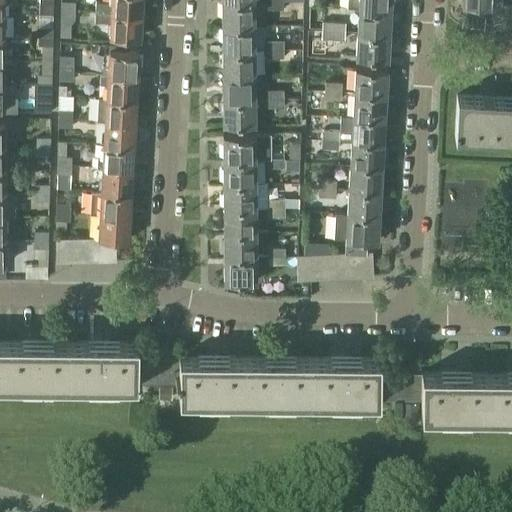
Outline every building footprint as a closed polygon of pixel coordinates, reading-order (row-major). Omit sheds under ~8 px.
[(61,0),(61,8),(75,8),(75,0),(61,0)] [(109,0),(95,0),(95,10),(141,12),(142,0),(111,0),(112,0),(109,0)] [(222,0),(222,24),(254,24),(254,0),(222,0)] [(463,0),(463,1),(467,1),(466,14),(486,15),(485,27),(497,28),(499,3),(501,3),(501,0),(463,0)] [(497,28),(509,28),(511,4),(501,3),(499,3),(497,28)] [(359,6),(358,30),(390,32),(391,8),(359,6)] [(61,17),(60,36),(71,36),(71,23),(75,17),(75,8),(61,8),(61,17)] [(141,12),(95,10),(95,20),(111,21),(110,34),(140,36),(141,12)] [(323,20),(323,28),(345,30),(346,21),(323,20)] [(222,24),(222,48),(255,48),(254,24),(222,24)] [(39,27),(39,36),(53,36),(53,27),(39,27)] [(345,30),(323,28),(322,37),(345,38),(345,30)] [(390,32),(358,30),(356,54),(356,55),(388,57),(390,32)] [(53,36),(39,36),(39,44),(52,45),(53,36)] [(267,39),(267,48),(283,48),(283,39),(267,39)] [(222,48),(222,73),(255,73),(255,48),(222,48)] [(283,48),(267,48),(267,57),(283,56),(283,48)] [(103,62),(102,72),(138,74),(139,50),(109,49),(108,62),(103,62)] [(0,59),(0,83),(4,83),(12,83),(12,60),(4,60),(0,59)] [(60,62),(60,70),(74,70),(74,62),(60,62)] [(355,67),(354,90),(387,92),(388,67),(355,65),(355,67)] [(74,70),(60,70),(59,79),(74,79),(74,70)] [(107,82),(106,96),(137,97),(138,74),(102,72),(102,82),(107,82)] [(222,73),(223,97),(255,97),(255,73),(222,73)] [(38,74),(38,82),(52,82),(52,74),(38,74)] [(325,80),(325,89),(342,90),(342,81),(325,80)] [(52,82),(38,82),(38,91),(51,91),(52,82)] [(267,88),(267,97),(284,97),(284,88),(267,88)] [(342,90),(325,89),(325,97),(342,98),(342,90)] [(354,90),(353,115),(385,116),(387,92),(354,90)] [(455,134),(511,136),(511,96),(457,94),(455,134)] [(97,119),(105,119),(135,121),(137,97),(106,96),(98,95),(97,119)] [(255,97),(223,97),(223,122),(256,122),(256,120),(255,120),(255,97)] [(284,97),(267,97),(267,105),(284,106),(284,97)] [(59,108),(59,117),(72,117),(73,109),(59,108)] [(353,115),(351,139),(384,141),(385,116),(353,115)] [(72,117),(59,117),(58,125),(72,126),(72,117)] [(105,119),(104,143),(134,144),(135,121),(105,119)] [(323,129),(322,137),(339,138),(340,130),(323,129)] [(223,132),(223,158),(255,158),(267,158),(271,158),(271,132),(223,132)] [(37,136),(36,145),(50,146),(50,136),(37,136)] [(339,138),(322,137),(321,146),(339,147),(339,138)] [(351,139),(350,163),(382,165),(384,141),(351,139)] [(290,141),(289,157),(299,157),(300,141),(290,141)] [(97,166),(102,166),(133,168),(134,144),(104,143),(103,156),(98,156),(97,166)] [(57,155),(57,164),(71,164),(71,156),(57,155)] [(223,158),(223,182),(256,182),(255,158),(223,158)] [(350,163),(349,188),(381,189),(382,165),(350,163)] [(71,164),(57,164),(57,172),(71,172),(71,164)] [(102,166),(101,189),(131,191),(133,168),(102,166)] [(320,178),(319,186),(336,187),(337,179),(320,178)] [(36,182),(35,191),(49,192),(49,183),(36,182)] [(223,182),(223,206),(256,206),(268,206),(285,206),(285,197),(268,197),(268,182),(256,182),(223,182)] [(336,187),(319,186),(319,194),(336,195),(336,187)] [(349,188),(347,212),(380,214),(381,189),(349,188)] [(90,212),(100,212),(130,214),(131,191),(101,189),(91,189),(90,212)] [(0,191),(0,215),(5,215),(15,215),(15,192),(5,192),(0,191)] [(49,192),(35,191),(35,199),(49,200),(49,192)] [(56,201),(56,210),(70,211),(70,202),(56,201)] [(223,206),(223,231),(256,231),(256,206),(223,206)] [(285,206),(268,206),(268,214),(285,214),(285,206)] [(70,211),(56,210),(56,219),(69,219),(70,211)] [(336,211),(334,236),(346,237),(345,252),(347,252),(359,251),(365,251),(366,238),(378,239),(380,214),(347,212),(336,211)] [(104,237),(116,237),(128,238),(130,214),(100,212),(98,236),(104,237)] [(35,229),(35,238),(48,238),(48,229),(35,229)] [(223,231),(224,255),(256,255),(256,231),(223,231)] [(98,237),(92,237),(92,261),(104,260),(104,237),(98,236),(98,237)] [(69,261),(68,237),(56,237),(56,261),(69,261)] [(80,237),(68,237),(69,261),(81,261),(80,237)] [(92,237),(80,237),(81,261),(92,261),(92,237)] [(116,237),(104,237),(104,260),(117,260),(116,237)] [(48,238),(35,238),(35,246),(48,246),(48,238)] [(268,246),(268,255),(285,255),(285,246),(268,246)] [(359,251),(347,252),(348,276),(361,275),(359,251)] [(365,251),(359,251),(361,275),(373,275),(371,251),(365,251)] [(334,252),(322,253),(323,277),(336,276),(334,252)] [(345,252),(334,252),(336,276),(348,276),(347,252),(345,252)] [(322,253),(310,254),(311,278),(323,277),(322,253)] [(311,278),(310,254),(297,254),(298,278),(311,278)] [(256,255),(224,255),(224,280),(257,280),(257,278),(256,278),(256,255)] [(285,255),(268,255),(269,263),(285,263),(285,255)] [(0,381),(15,381),(16,340),(0,339),(0,381)] [(15,381),(81,382),(82,340),(53,340),(53,341),(45,341),(44,340),(16,340),(15,381)] [(138,383),(138,382),(138,346),(138,341),(119,341),(119,342),(111,342),(111,341),(82,340),(81,382),(138,383)] [(138,382),(180,382),(180,355),(179,355),(141,355),(141,346),(138,346),(138,382)] [(179,397),(257,398),(257,356),(228,355),(228,357),(220,357),(220,355),(180,355),(180,382),(179,397)] [(257,398),(323,398),(324,356),(295,356),(295,357),(286,357),(286,356),(257,356),(257,398)] [(380,399),(380,398),(380,371),(380,357),(361,356),(361,358),(353,358),(353,356),(324,356),(323,398),(380,399)] [(380,398),(422,398),(422,371),(380,371),(380,398)] [(422,413),(499,414),(500,372),(471,371),(471,373),(463,373),(463,371),(422,371),(422,398),(422,413)] [(499,414),(511,413),(511,371),(500,372),(499,414)] [(172,383),(160,383),(160,394),(172,394),(172,383)] [(416,400),(402,400),(402,411),(416,411),(416,400)]
